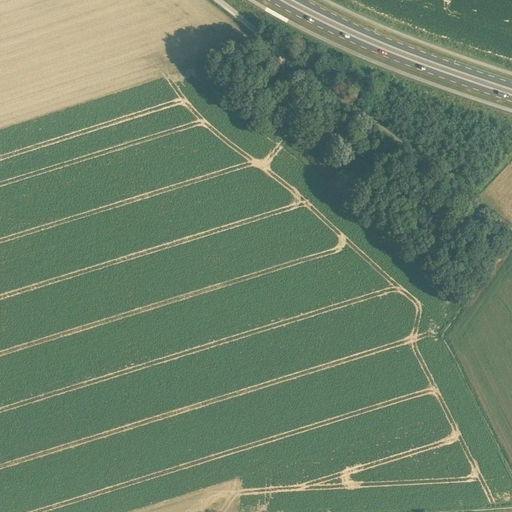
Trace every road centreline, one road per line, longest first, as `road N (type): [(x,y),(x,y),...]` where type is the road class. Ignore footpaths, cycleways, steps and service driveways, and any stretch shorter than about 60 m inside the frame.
road 1 (unclassified): [(256,30),(511,231)]
road 2 (primary): [(272,0),(394,58),(511,99)]
road 3 (primary): [(511,86),(299,0)]
